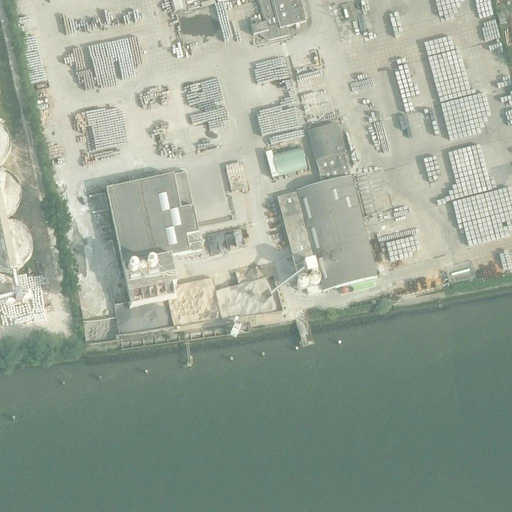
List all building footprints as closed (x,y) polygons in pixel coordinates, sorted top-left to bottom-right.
[(257,0),(264,23),(251,27),(253,36),(257,35),(267,33),(269,41),(288,36),(286,28),(306,23),(304,13),(300,0),(257,0)] [(498,14),(501,25),(507,23),(504,13),(498,14)] [(297,194),(277,199),(295,267),(298,279),(305,277),(318,274),(323,292),(377,278),(350,178),(344,155),(344,154),(336,124),(308,132),(322,185),(296,192),(297,194)] [(10,148),(10,143),(8,138),(6,134),(3,130),(0,128),(0,167),(3,165),(6,162),(8,158),(10,153),(10,148)] [(278,177),(308,169),(302,148),(272,156),(278,177)] [(21,199),(21,198),(21,194),(19,189),(17,184),(14,182),(11,178),(6,176),(3,175),(0,174),(0,222),(1,223),(6,221),(9,219),(14,216),(16,213),(19,208),(21,203),(21,199)] [(171,286),(176,285),(170,259),(202,252),(185,174),(105,191),(130,307),(174,298),(171,286)] [(32,250),(32,249),(31,244),(30,240),(27,236),(24,232),(21,229),(17,227),(13,226),(8,225),(3,225),(0,226),(0,272),(1,273),(6,274),(11,274),(15,273),(20,270),(24,267),(27,263),(30,259),(31,255),(32,250)] [(229,247),(244,245),(241,230),(208,236),(211,253),(230,250),(229,247)]
